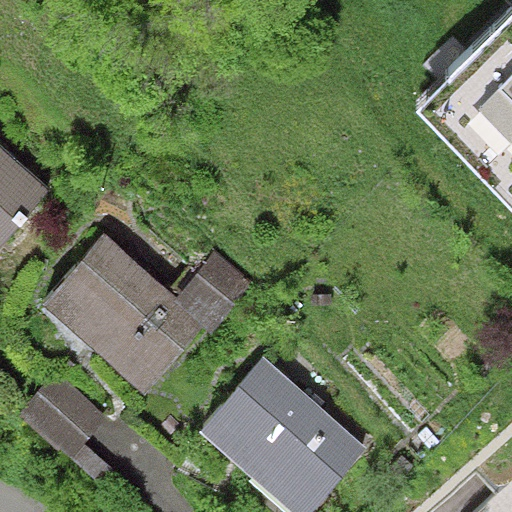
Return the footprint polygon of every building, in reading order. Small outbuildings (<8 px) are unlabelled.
[(511,13),(413,112),(511,211),(511,13)] [(0,134),(0,233),(50,180),(0,134)] [(176,286),(104,222),(43,290),(148,384),(206,320),(213,326),(256,279),(215,242),(176,286)] [(365,441),(264,346),(199,416),(300,510),(365,441)] [(51,367),(19,401),(68,448),(101,414),(51,367)]
